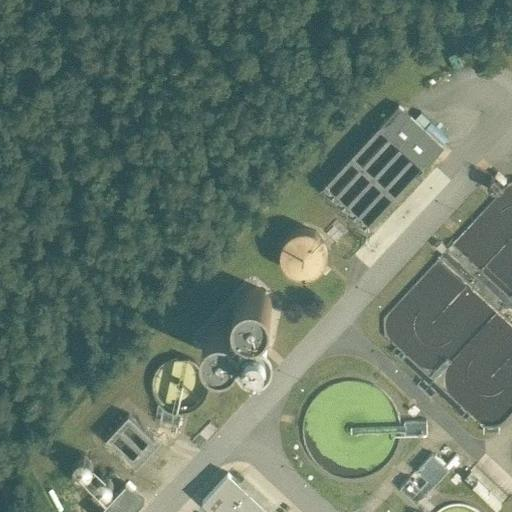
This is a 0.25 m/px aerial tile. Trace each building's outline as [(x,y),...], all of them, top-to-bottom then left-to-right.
[(427,164),(451,138),(405,97),(381,123),(427,164)] [(374,221),(420,168),(408,157),(382,187),(375,181),(368,189),(364,185),(350,200),(374,221)] [(297,220),(280,262),(319,277),(335,235),(297,220)] [(283,283),(261,294),(274,320),(295,309),(283,283)] [(232,319),(234,349),(256,348),(255,317),(232,319)] [(119,483),(160,436),(134,413),(93,461),(119,483)] [(433,448),(401,485),(418,500),(450,463),(433,448)] [(114,511),(138,511),(154,496),(134,477),(107,505),(114,511)] [(500,504),(507,494),(481,477),(474,487),(500,504)] [(273,511),(249,490),(228,511),(273,511)]
